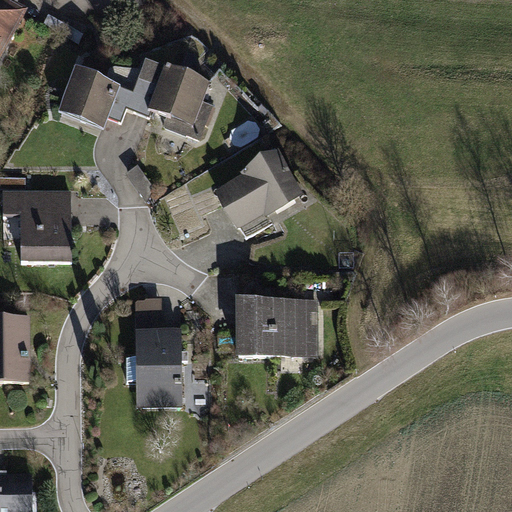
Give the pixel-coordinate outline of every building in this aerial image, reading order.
[(0,60),(22,20),(0,8),(0,60)] [(83,37),(49,19),(45,25),(79,45),(83,37)] [(208,87),(153,66),(134,114),(151,120),(155,109),(170,115),(165,128),(200,142),(213,109),(201,104),(208,87)] [(133,94),(79,74),(65,112),(104,126),(107,119),(122,125),(133,94)] [(222,209),(246,249),(310,211),(285,171),(222,209)] [(77,203),(33,204),(5,204),(5,246),(24,246),(25,277),(78,276),(77,203)] [(162,333),(162,303),(136,303),(137,333),(162,333)] [(239,306),(240,359),(309,358),(309,315),(317,315),(317,306),(239,306)] [(29,319),(0,319),(0,385),(30,385),(29,319)] [(182,337),(137,337),(137,360),(128,360),(128,384),(144,384),(144,409),(183,409),(182,337)] [(39,511),(40,477),(0,476),(0,511),(39,511)]
